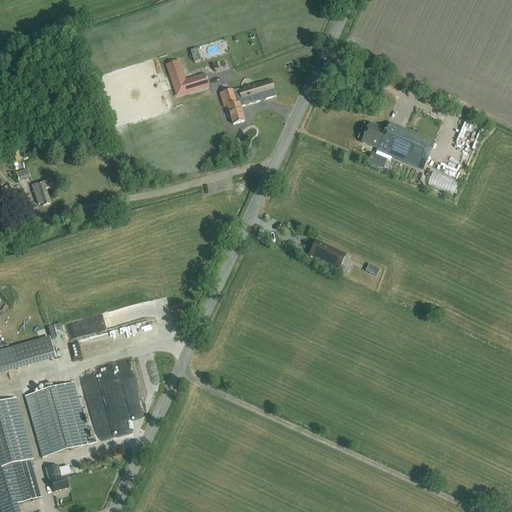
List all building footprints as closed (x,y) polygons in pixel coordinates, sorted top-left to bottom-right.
[(178,95),(209,85),(206,74),(186,80),(181,61),(169,64),(178,95)] [(260,102),(276,97),(272,83),(262,86),(261,83),(233,92),(233,91),(221,94),(225,108),(228,107),(234,125),(244,122),(240,107),(260,102)] [(424,168),(434,144),(389,124),(385,132),(369,125),(361,143),(378,150),(377,151),(415,168),(416,165),(424,168)] [(372,154),(369,164),(384,170),(388,161),(372,154)] [(19,173),(18,173),(20,179),(29,176),(27,170),(26,167),(18,169),(19,173)] [(408,173),(405,178),(414,182),(416,176),(408,173)] [(47,187),(46,181),(33,185),(37,197),(35,198),(37,205),(41,203),(42,206),(51,203),(46,187),(47,187)] [(15,197),(11,185),(0,189),(7,208),(26,201),(24,194),(15,197)] [(311,252),(309,256),(337,269),(344,255),(338,253),(316,243),(314,247),(309,245),(307,250),(311,252)] [(369,265),(366,273),(376,277),(379,270),(369,265)] [(63,325),(67,341),(79,337),(74,322),(63,325)] [(11,348),(0,350),(0,373),(17,369),(56,358),(50,337),(11,348)] [(43,459),(91,445),(73,384),(26,397),(43,459)] [(19,511),(17,505),(41,499),(14,400),(0,404),(0,511),(19,511)] [(54,493),(69,489),(66,477),(61,478),(58,466),(46,469),(49,482),(51,481),(54,493)]
